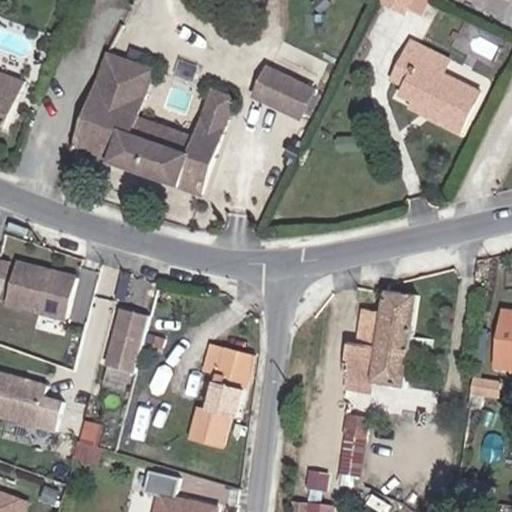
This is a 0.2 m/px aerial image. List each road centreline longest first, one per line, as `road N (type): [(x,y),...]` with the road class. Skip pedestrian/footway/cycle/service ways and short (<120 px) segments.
road 1 (residential): [(0,192),(164,249),(282,264)]
road 2 (residential): [(282,264),(257,511)]
road 3 (residential): [(282,264),(367,258),(511,227)]
